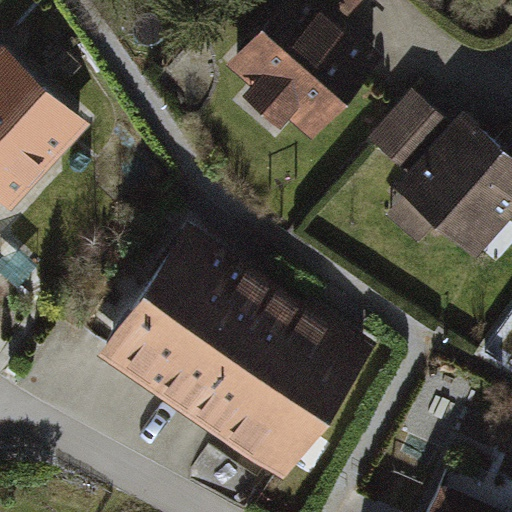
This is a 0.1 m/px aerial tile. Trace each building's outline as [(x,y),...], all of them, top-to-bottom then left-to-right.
[(288,124),(312,144),(382,65),(341,30),(307,0),(285,0),(225,68),(249,90),(236,105),(275,139),(288,124)] [(307,0),(341,30),(367,0),(307,0)] [(0,211),(10,219),(80,126),(0,65),(0,211)] [(406,183),(453,132),(415,97),(368,148),(406,183)] [(394,196),(471,266),(511,221),(511,162),(465,119),(453,132),(406,183),(394,196)] [(183,236),(104,356),(285,474),(364,354),(183,236)] [(493,511),(438,489),(428,511),(493,511)]
